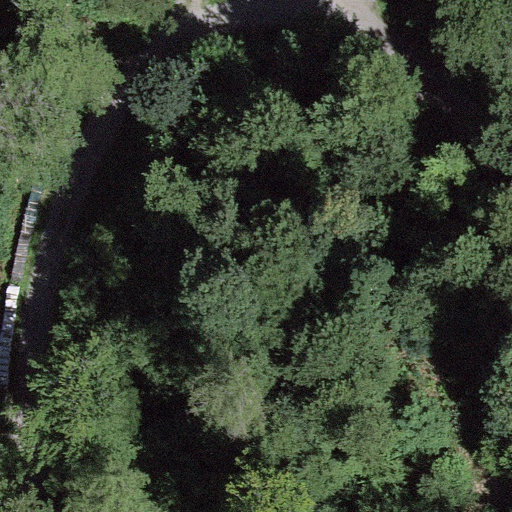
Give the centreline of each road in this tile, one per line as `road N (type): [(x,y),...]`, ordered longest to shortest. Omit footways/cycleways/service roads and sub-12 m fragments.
road 1 (track): [(194,0),(95,149),(51,313),(42,463),(58,511)]
road 2 (track): [(346,0),(511,134)]
